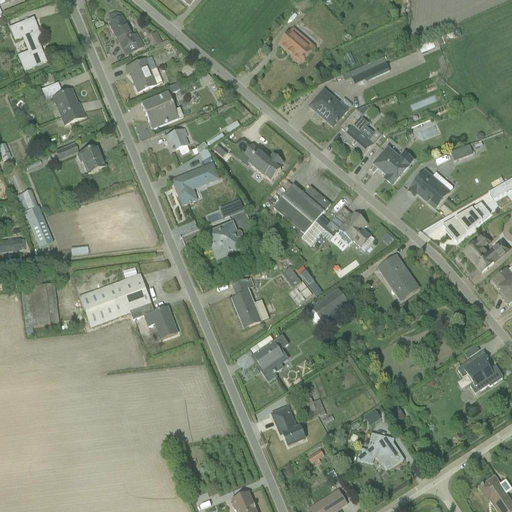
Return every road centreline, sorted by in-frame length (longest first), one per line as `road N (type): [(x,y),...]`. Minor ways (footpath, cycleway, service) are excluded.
road 1 (residential): [(68,0),(281,511)]
road 2 (residential): [(511,348),(433,255),(135,0)]
